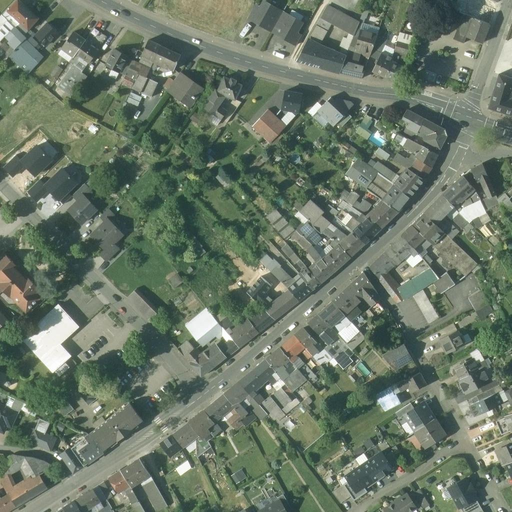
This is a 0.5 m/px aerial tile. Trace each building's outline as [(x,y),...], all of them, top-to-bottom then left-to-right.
[(19,0),(18,0),(9,10),(22,22),(32,11),(19,0)] [(479,3),(470,0),(468,8),(465,15),(473,18),(479,3)] [(253,21),(266,28),(276,9),(277,9),(264,2),(258,12),(253,21)] [(495,9),(479,3),(473,18),(489,24),(495,9)] [(359,23),(326,6),(320,18),(331,24),(349,33),(354,36),(359,23)] [(465,15),(468,8),(462,6),(459,13),(465,15)] [(258,12),(253,9),(247,18),(253,21),(258,12)] [(276,9),(266,28),(272,31),(282,13),(276,9)] [(14,19),(7,11),(4,15),(11,22),(14,19)] [(32,11),(22,22),(29,29),(39,18),(32,11)] [(282,13),(272,31),(278,35),(289,16),(282,13)] [(4,15),(0,18),(0,41),(7,34),(7,35),(8,34),(15,27),(11,22),(4,15)] [(463,15),(453,39),(464,43),(466,37),(466,36),(473,18),(463,15)] [(289,16),(278,35),(290,42),(291,42),(296,33),(301,23),(289,16)] [(331,24),(320,18),(316,25),(327,31),(331,24)] [(473,18),(466,36),(466,37),(482,43),(489,24),(473,18)] [(29,29),(22,22),(20,24),(27,31),(29,29)] [(48,23),(36,35),(46,45),(58,32),(48,23)] [(376,36),(378,28),(359,23),(354,36),(348,50),(360,54),(369,56),(372,49),(376,36)] [(327,31),(316,25),(307,40),(319,46),(327,31)] [(15,27),(8,34),(13,39),(17,42),(19,44),(25,37),(15,27)] [(96,29),(89,39),(98,45),(105,35),(96,29)] [(74,31),(63,47),(75,56),(77,53),(85,42),(86,40),(74,31)] [(301,36),(296,33),(291,42),(296,45),(301,36)] [(346,39),(343,37),(339,47),(342,48),(339,55),(345,57),(348,50),(354,36),(349,33),(346,39)] [(376,36),(372,49),(383,52),(387,38),(376,36)] [(26,39),(15,49),(29,63),(30,62),(39,53),(26,39)] [(161,46),(149,40),(142,55),(143,55),(154,61),(161,46)] [(307,40),(296,62),(301,63),(339,73),(343,65),(342,65),(345,57),(339,55),(319,46),(307,40)] [(91,46),(85,42),(77,53),(81,56),(90,63),(99,50),(92,45),(91,46)] [(410,45),(397,42),(395,49),(407,53),(410,45)] [(181,55),(161,46),(154,61),(174,70),(181,55)] [(29,63),(15,49),(9,56),(28,74),(35,67),(30,62),(29,63)] [(129,56),(116,49),(106,66),(120,73),(129,56)] [(383,53),(383,52),(372,49),(369,56),(377,60),(381,52),(383,53)] [(360,54),(348,50),(345,57),(342,65),(343,65),(339,73),(361,78),(365,67),(357,64),(360,54)] [(377,60),(372,71),(384,77),(391,62),(392,62),(393,58),(383,53),(381,52),(377,60)] [(75,56),(71,62),(74,64),(76,65),(80,60),(79,59),(81,56),(77,53),(75,56)] [(154,61),(143,55),(139,64),(150,69),(154,61)] [(135,62),(133,61),(122,83),(132,88),(138,74),(146,77),(150,69),(139,64),(135,62)] [(391,62),(384,77),(395,82),(402,67),(392,62),(391,62)] [(74,64),(58,86),(73,96),(87,77),(79,71),(81,68),(76,65),(74,64)] [(57,78),(63,69),(57,65),(51,74),(57,78)] [(176,79),(167,73),(160,84),(168,90),(176,79)] [(168,90),(174,94),(175,93),(174,92),(185,76),(180,73),(176,79),(168,90)] [(146,77),(138,74),(132,88),(151,97),(158,83),(146,77)] [(511,89),(511,78),(498,74),(489,106),(492,110),(511,115),(511,100),(509,99),(511,89)] [(202,88),(185,76),(174,92),(175,93),(191,104),(202,88)] [(231,80),(224,77),(219,91),(226,94),(236,98),(242,84),(236,82),(231,80)] [(219,91),(216,89),(209,99),(211,101),(212,100),(219,104),(226,94),(219,91)] [(302,94),(285,91),(281,109),(290,111),(299,112),(302,94)] [(130,93),(127,101),(138,105),(141,96),(130,93)] [(336,123),(347,112),(331,97),(317,112),(333,127),(336,123)] [(351,102),(331,97),(347,112),(354,104),(351,102)] [(219,104),(212,100),(211,101),(207,107),(213,112),(219,104)] [(228,110),(219,104),(213,112),(222,118),(228,110)] [(281,121),(268,109),(252,127),(270,143),(276,137),(286,126),(281,121)] [(414,114),(407,110),(402,118),(409,122),(414,114)] [(299,112),(290,111),(281,121),(286,126),(299,112)] [(347,112),(336,123),(341,128),(351,117),(347,112)] [(366,114),(356,132),(368,139),(372,131),(368,129),(374,118),(366,114)] [(409,122),(407,127),(417,132),(419,129),(424,119),(414,114),(409,122)] [(445,130),(424,119),(419,129),(423,131),(428,134),(425,140),(440,148),(447,134),(445,130)] [(417,132),(407,127),(402,135),(407,138),(413,141),(415,136),(417,132)] [(428,134),(423,131),(419,138),(415,136),(414,139),(416,140),(415,142),(421,145),(422,146),(425,140),(428,134)] [(402,135),(397,133),(393,139),(403,145),(407,138),(402,135)] [(276,137),(270,143),(273,146),(278,140),(276,137)] [(413,141),(407,138),(403,145),(416,153),(418,150),(419,151),(421,145),(415,142),(413,141)] [(375,164),(341,140),(338,145),(357,158),(372,169),(375,164)] [(422,146),(421,145),(419,151),(416,157),(418,159),(432,168),(432,167),(431,166),(437,154),(422,146)] [(25,164),(35,175),(50,160),(37,146),(21,161),(25,164)] [(389,155),(379,148),(375,152),(386,160),(389,155)] [(3,167),(12,177),(25,164),(21,161),(16,155),(3,167)] [(372,169),(357,158),(345,174),(365,189),(370,182),(377,173),(372,169)] [(432,168),(418,159),(412,168),(411,170),(423,179),(432,168)] [(396,175),(377,161),(375,164),(372,169),(377,173),(391,182),(396,175)] [(494,190),(482,163),(470,169),(474,178),(478,177),(485,194),(494,190)] [(405,171),(394,185),(409,197),(423,179),(411,170),(408,169),(407,168),(405,171)] [(59,200),(68,191),(76,183),(62,169),(45,185),(48,189),(59,200)] [(399,176),(396,174),(396,175),(391,182),(394,185),(405,171),(404,171),(399,176)] [(474,189),(462,176),(442,194),(453,206),(459,201),(460,202),(474,189)] [(36,201),(48,189),(45,185),(40,179),(27,192),(36,201)] [(481,199),(485,197),(477,181),(473,183),(481,199)] [(387,194),(370,182),(365,189),(382,200),(387,194)] [(85,183),(72,196),(77,201),(83,196),(84,196),(91,190),(85,183)] [(387,194),(382,200),(398,212),(409,197),(394,185),(387,194)] [(370,203),(361,197),(362,195),(353,190),(351,193),(344,188),(339,196),(365,212),(370,203)] [(474,189),(468,194),(474,204),(480,201),(474,189)] [(511,198),(511,192),(509,189),(501,197),(503,200),(511,210),(511,203),(510,201),(511,198)] [(494,190),(485,194),(487,197),(480,201),(486,212),(500,205),(500,203),(498,199),(494,190)] [(59,200),(63,204),(72,196),(68,191),(59,200)] [(442,194),(424,213),(436,225),(443,217),(453,206),(442,194)] [(84,196),(83,196),(77,201),(69,210),(82,223),(96,209),(84,196)] [(382,200),(366,216),(367,218),(380,229),(398,212),(382,200)] [(474,204),(468,208),(466,206),(463,208),(469,216),(472,219),(486,212),(480,201),(474,204)] [(313,204),(302,215),(313,225),(322,216),(324,213),(313,204)] [(367,218),(347,204),(342,211),(341,210),(338,213),(336,217),(353,231),(367,218)] [(326,210),(336,217),(338,213),(329,206),(326,210)] [(108,208),(100,217),(105,222),(108,220),(114,214),(108,208)] [(469,216),(463,208),(459,212),(460,213),(466,219),(469,216)] [(436,225),(424,213),(412,226),(424,238),(434,248),(436,250),(440,253),(465,276),(477,265),(451,239),(436,225)] [(466,219),(460,213),(453,219),(462,228),(469,222),(466,219)] [(322,216),(313,225),(323,232),(331,223),(322,216)] [(458,232),(443,217),(436,225),(451,239),(458,232)] [(380,229),(367,218),(353,231),(366,243),(380,229)] [(108,220),(105,222),(93,234),(106,249),(107,249),(114,243),(122,234),(108,220)] [(307,231),(302,236),(312,246),(323,236),(313,225),(307,231)] [(307,231),(302,226),(296,231),(301,236),(302,236),(307,231)] [(424,238),(412,226),(402,235),(413,248),(417,244),(424,238)] [(342,242),(338,245),(350,258),(366,243),(353,231),(342,242)] [(195,233),(186,238),(197,258),(206,253),(195,233)] [(341,239),(334,233),(330,238),(338,245),(342,242),(340,240),(341,239)] [(402,235),(369,267),(379,280),(386,274),(385,272),(394,262),(396,265),(404,259),(407,263),(409,261),(411,264),(421,257),(413,248),(402,235)] [(312,246),(302,236),(301,236),(296,241),(307,250),(312,246)] [(107,249),(106,249),(100,254),(107,261),(119,248),(114,243),(107,249)] [(420,247),(417,244),(413,248),(421,257),(422,258),(427,254),(421,247),(420,247)] [(326,256),(322,259),(333,272),(350,258),(338,245),(328,254),(326,256)] [(287,246),(282,251),(289,259),(295,254),(287,246)] [(321,258),(312,246),(307,250),(315,260),(316,259),(317,262),(321,258)] [(436,250),(434,248),(428,255),(433,261),(440,253),(436,250)] [(266,255),(261,251),(255,256),(260,261),(266,255)] [(0,326),(9,319),(0,309),(0,292),(4,289),(11,297),(12,296),(27,311),(41,297),(37,293),(41,289),(27,275),(26,276),(18,267),(19,266),(5,252),(1,256),(0,255),(0,326)] [(300,260),(295,254),(289,259),(294,266),(296,264),(296,263),(300,260)] [(276,266),(266,255),(260,261),(270,272),(276,266)] [(421,257),(411,264),(415,269),(416,268),(423,277),(425,276),(423,273),(430,268),(429,268),(428,266),(422,258),(421,257)] [(317,262),(308,269),(320,283),(333,272),(322,259),(321,258),(317,262)] [(307,268),(300,260),(296,263),(296,264),(303,271),(307,268)] [(294,283),(276,266),(270,272),(287,288),(288,288),(294,283)] [(303,271),(299,275),(301,277),(313,290),(320,283),(308,269),(307,268),(303,271)] [(438,279),(430,268),(423,273),(425,276),(431,283),(433,282),(438,279)] [(363,272),(351,284),(359,293),(363,297),(373,288),(373,287),(363,272)] [(447,272),(438,279),(433,282),(440,294),(455,284),(447,272)] [(391,281),(386,274),(379,280),(383,287),(391,281)] [(423,277),(411,285),(412,286),(405,291),(409,296),(431,283),(425,276),(423,277)] [(246,293),(265,309),(274,302),(267,295),(269,293),(267,290),(271,286),(261,277),(246,293)] [(294,283),(288,288),(289,289),(299,301),(313,290),(301,277),(294,283)] [(399,288),(392,280),(391,281),(383,287),(396,304),(409,296),(405,291),(405,290),(400,288),(399,288)] [(351,284),(332,302),(343,313),(344,312),(351,320),(359,312),(352,303),(358,297),(357,295),(359,293),(351,284)] [(159,310),(137,288),(128,297),(151,319),(159,310)] [(373,288),(363,297),(368,303),(371,307),(376,302),(380,298),(373,288)] [(274,302),(266,309),(276,319),(299,301),(289,289),(274,302)] [(437,318),(422,290),(411,296),(427,325),(437,318)] [(487,306),(480,292),(467,299),(474,313),(487,306)] [(332,302),(318,315),(329,327),(331,328),(340,320),(341,320),(345,316),(343,313),(332,302)] [(376,302),(371,307),(365,312),(371,320),(384,310),(376,302)] [(275,320),(257,303),(249,309),(254,316),(265,328),(275,320)] [(368,303),(362,309),(363,311),(361,312),(363,314),(365,312),(371,307),(368,303)] [(56,306),(23,336),(55,371),(70,357),(59,345),(78,329),(56,306)] [(487,306),(474,313),(478,321),(491,314),(487,306)] [(215,318),(207,309),(186,327),(201,345),(215,333),(222,327),(215,318)] [(230,321),(222,312),(215,318),(222,327),(228,323),(230,321)] [(369,320),(363,314),(362,315),(359,312),(351,320),(358,329),(369,320)] [(329,327),(318,315),(308,323),(319,335),(329,327)] [(265,328),(254,316),(249,320),(258,332),(265,328)] [(352,324),(345,316),(341,320),(340,320),(347,328),(352,324)] [(233,333),(230,335),(234,341),(239,347),(258,332),(249,320),(233,333)] [(228,323),(222,327),(226,331),(230,328),(232,326),(228,323)] [(347,328),(338,336),(345,343),(346,344),(359,332),(352,324),(347,328)] [(222,327),(215,333),(220,338),(223,335),(231,343),(234,341),(230,335),(226,331),(222,327)] [(329,327),(319,335),(328,345),(329,345),(334,340),(338,336),(331,328),(329,327)] [(315,341),(303,328),(295,336),(304,346),(306,349),(312,355),(320,365),(325,361),(327,363),(329,361),(332,359),(324,349),(319,353),(312,344),(315,341)] [(359,332),(346,344),(352,350),(365,338),(359,332)] [(456,332),(438,341),(446,357),(464,348),(456,332)] [(295,336),(280,348),(290,359),(292,362),(297,357),(295,354),(300,349),(304,346),(295,336)] [(345,343),(338,336),(334,340),(340,347),(345,343)] [(334,340),(329,345),(328,345),(324,349),(332,359),(332,358),(333,358),(334,358),(336,359),(344,369),(352,362),(340,347),(334,340)] [(231,343),(221,350),(226,357),(239,347),(234,341),(231,343)] [(202,357),(200,355),(190,363),(201,377),(226,357),(221,350),(216,345),(202,357)] [(404,345),(382,357),(393,371),(411,360),(404,345)] [(280,347),(266,359),(276,371),(281,377),(283,380),(289,374),(284,369),(287,367),(284,364),(290,359),(280,348),(280,347)] [(195,349),(185,357),(190,363),(200,355),(195,349)] [(302,352),(301,353),(307,359),(312,355),(306,349),(302,352)] [(484,361),(478,349),(470,353),(473,359),(476,365),(482,362),(484,361)] [(303,363),(297,368),(305,377),(320,365),(312,355),(307,359),(303,363)] [(303,363),(297,357),(292,362),(297,368),(303,363)] [(333,358),(332,358),(332,359),(329,361),(333,367),(337,364),(333,358)] [(266,359),(252,370),(263,382),(268,378),(276,371),(266,359)] [(473,359),(455,368),(460,379),(460,380),(483,368),(484,367),(482,362),(476,365),(473,359)] [(305,377),(297,368),(289,374),(283,380),(286,383),(292,390),(303,381),(302,380),(305,377)] [(483,368),(460,380),(460,379),(458,381),(465,395),(480,387),(490,381),(483,368)] [(252,370),(239,381),(249,393),(252,391),(263,382),(252,370)] [(281,377),(276,371),(268,378),(275,385),(277,383),(276,382),(281,377)] [(420,373),(405,381),(407,388),(410,393),(426,384),(420,373)] [(98,398),(80,374),(70,382),(88,405),(98,398)] [(490,381),(480,387),(483,393),(492,388),(499,385),(495,378),(490,381)] [(404,380),(393,386),(396,394),(407,388),(405,381),(404,380)] [(249,393),(239,381),(233,386),(243,398),(245,396),(249,393)] [(286,383),(272,395),(284,408),(293,400),(290,396),(293,393),(292,390),(286,383)] [(233,386),(223,394),(233,406),(238,402),(243,398),(233,386)] [(393,386),(372,397),(377,405),(382,406),(386,413),(401,404),(396,394),(393,386)] [(499,392),(503,401),(508,399),(510,404),(511,403),(511,388),(511,387),(499,392)] [(483,393),(476,396),(479,402),(495,394),(492,388),(483,393)] [(74,409),(59,390),(50,397),(64,416),(74,409)] [(255,394),(252,391),(249,393),(252,397),(258,404),(259,405),(263,401),(256,393),(255,394)] [(479,402),(470,406),(475,417),(501,404),(496,393),(495,394),(479,402)] [(223,394),(209,406),(219,418),(230,409),(232,407),(233,406),(223,394)] [(272,395),(264,401),(263,401),(259,405),(260,406),(267,415),(271,419),(273,416),(281,410),(284,408),(272,395)] [(252,397),(248,400),(254,408),(258,404),(252,397)] [(308,397),(301,402),(305,407),(312,402),(308,397)] [(13,410),(19,413),(20,410),(23,403),(16,400),(11,410),(13,410)] [(130,402),(118,412),(132,429),(145,419),(130,402)] [(247,413),(238,402),(233,406),(232,407),(237,412),(242,418),(247,414),(247,413)] [(23,403),(20,410),(30,414),(33,408),(23,403)] [(405,416),(415,432),(434,419),(424,403),(405,416)] [(11,410),(0,404),(0,430),(3,432),(7,425),(13,410),(11,410)] [(219,418),(209,406),(204,410),(214,422),(219,418)] [(260,406),(254,411),(261,420),(267,415),(260,406)] [(13,410),(7,425),(12,428),(19,413),(13,410)] [(204,410),(188,423),(197,435),(201,440),(210,433),(207,428),(214,422),(204,410)] [(281,410),(273,416),(277,421),(285,415),(281,410)] [(247,414),(242,418),(243,419),(241,421),(243,425),(244,426),(255,417),(250,411),(247,413),(247,414)] [(118,412),(107,421),(121,438),(132,429),(118,412)] [(235,415),(228,421),(233,428),(241,421),(243,419),(242,418),(237,412),(235,415)] [(35,430),(45,434),(49,423),(39,419),(35,430)] [(434,419),(415,432),(426,448),(433,443),(445,435),(434,419)] [(107,421),(96,429),(111,446),(121,438),(107,421)] [(241,421),(233,428),(236,431),(243,425),(241,421)] [(221,431),(214,422),(207,428),(210,433),(213,437),(221,431)] [(188,423),(171,435),(181,448),(196,436),(197,435),(188,423)] [(111,446),(96,429),(88,434),(90,435),(94,438),(103,452),(111,446)] [(45,434),(35,430),(30,441),(50,450),(55,439),(45,434)] [(210,433),(201,440),(197,435),(196,436),(196,456),(197,458),(211,447),(208,441),(213,437),(210,433)] [(94,438),(90,435),(87,437),(81,441),(87,451),(92,460),(103,452),(94,438)] [(171,435),(161,443),(163,446),(170,456),(181,448),(171,435)] [(71,445),(65,441),(60,446),(66,450),(71,447),(71,445)] [(426,448),(423,450),(426,455),(437,448),(433,443),(426,448)] [(511,443),(511,444),(497,451),(503,465),(507,463),(511,461),(511,443)] [(66,450),(61,454),(73,471),(74,471),(83,466),(78,457),(73,450),(71,447),(66,450)] [(81,453),(77,448),(73,450),(78,457),(81,455),(81,453)] [(92,460),(87,451),(81,455),(87,463),(92,460)] [(392,451),(384,456),(390,466),(399,461),(392,451)] [(381,452),(360,466),(371,483),(392,469),(390,466),(384,456),(381,452)] [(14,455),(0,462),(0,475),(1,476),(20,467),(14,455)] [(37,466),(31,457),(14,455),(20,467),(24,465),(32,478),(39,474),(40,474),(41,474),(37,466)] [(87,463),(81,455),(78,457),(83,466),(87,463)] [(40,459),(31,457),(37,466),(42,463),(40,459)] [(140,458),(127,466),(137,482),(147,476),(150,474),(140,458)] [(131,486),(137,482),(127,466),(121,471),(130,485),(131,486)] [(364,488),(371,483),(360,466),(345,476),(348,481),(356,493),(364,488)] [(232,474),(236,483),(247,476),(242,468),(232,474)] [(121,471),(108,479),(118,493),(120,492),(130,485),(121,471)] [(32,478),(22,484),(31,498),(48,488),(40,474),(39,474),(32,478)] [(448,489),(459,508),(460,507),(476,499),(477,498),(466,478),(448,489)] [(149,482),(145,486),(151,497),(160,492),(153,480),(149,482)] [(348,481),(343,485),(351,496),(354,501),(366,492),(364,488),(356,493),(348,481)] [(103,482),(98,486),(104,495),(109,492),(103,482)] [(31,498),(22,484),(16,488),(24,502),(31,498)] [(138,501),(130,487),(131,486),(130,485),(120,492),(123,496),(126,494),(132,504),(138,501)] [(343,485),(333,492),(341,503),(351,496),(343,485)] [(16,488),(8,493),(9,494),(17,506),(24,502),(16,488)] [(92,490),(75,501),(81,511),(84,511),(100,502),(100,501),(92,490)] [(160,492),(151,497),(158,509),(166,505),(160,492)] [(17,506),(9,494),(2,498),(1,499),(9,511),(17,506)] [(287,511),(292,509),(283,494),(277,497),(279,500),(285,511),(287,511)] [(415,497),(413,494),(408,497),(416,509),(417,511),(418,511),(423,509),(422,507),(415,497)] [(415,497),(422,507),(427,504),(421,494),(415,497)] [(401,497),(395,501),(396,502),(386,508),(388,511),(411,511),(416,509),(408,497),(407,495),(401,498),(401,497)] [(0,499),(0,511),(7,511),(9,511),(1,499),(0,499)] [(476,499),(460,507),(462,511),(477,511),(482,509),(476,499)] [(279,500),(259,511),(285,511),(279,500)] [(81,511),(75,501),(63,508),(65,511),(81,511)] [(113,511),(108,502),(103,505),(100,501),(100,502),(84,511),(113,511)]
